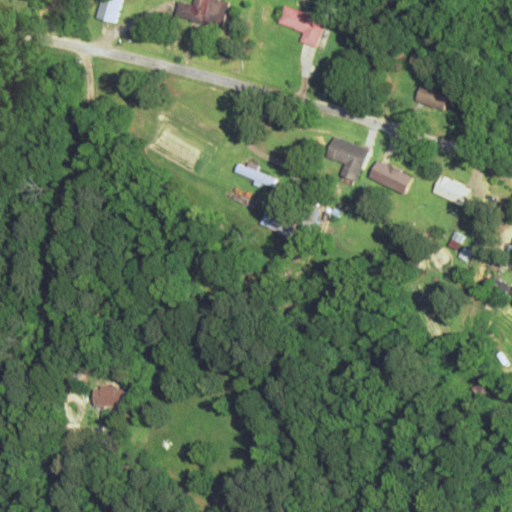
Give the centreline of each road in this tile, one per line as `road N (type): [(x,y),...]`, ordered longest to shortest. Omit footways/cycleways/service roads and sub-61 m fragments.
road 1 (residential): [(511,176),(299,101),(0,32)]
road 2 (residential): [(82,48),(84,174),(54,314),(61,404)]
